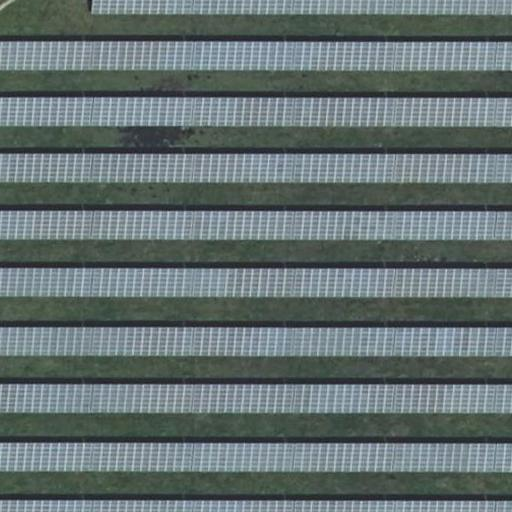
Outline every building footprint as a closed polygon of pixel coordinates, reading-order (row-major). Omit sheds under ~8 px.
[(511,0),(88,0),(89,10),(511,15),(511,0)] [(164,42),(0,37),(0,65),(163,70),(164,42)] [(511,41),(281,39),(281,66),(511,69),(511,41)] [(0,123),(511,127),(511,98),(0,94),(0,123)] [(511,154),(0,151),(0,180),(511,183),(511,154)] [(255,212),(0,209),(0,238),(255,240),(255,212)] [(0,293),(511,299),(511,269),(0,263),(0,293)] [(511,327),(0,324),(0,354),(511,357),(511,327)] [(511,383),(0,380),(0,411),(511,414),(511,383)] [(511,445),(0,439),(0,470),(511,476),(511,445)] [(511,511),(511,500),(0,497),(0,511),(511,511)]
